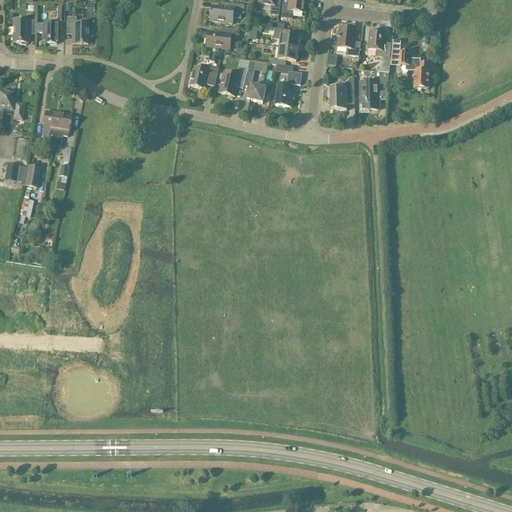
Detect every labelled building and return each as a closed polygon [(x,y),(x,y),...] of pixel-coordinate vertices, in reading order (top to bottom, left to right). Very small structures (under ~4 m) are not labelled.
[(258,0),(258,6),(271,7),(270,16),(279,17),(280,0),(258,0)] [(292,21),(293,13),(304,14),(305,0),(283,0),(281,19),(292,21)] [(244,13),(245,7),(221,4),(220,9),(211,8),(210,23),(232,26),(233,19),(241,20),(242,13),(244,13)] [(72,31),(72,45),(88,46),(88,25),(75,25),(75,19),(66,19),(66,31),(72,31)] [(28,36),(35,37),(35,22),(13,22),(12,45),(28,45),(28,36)] [(42,25),(41,45),(57,45),(57,25),(42,25)] [(223,29),(217,34),(208,33),(206,48),(230,51),(231,37),(239,38),(240,31),(223,29)] [(359,59),(361,44),(354,44),(356,31),(339,29),(337,49),(346,50),(345,57),(359,59)] [(281,41),(280,49),(297,51),(299,39),(286,37),(287,32),(275,30),(273,40),(281,41)] [(390,60),(391,48),(384,48),(385,34),(370,33),(368,51),(376,52),(375,59),(390,60)] [(297,51),(280,49),(278,61),(271,60),(270,66),(283,68),(283,62),(296,64),(297,51)] [(400,53),(400,67),(408,67),(408,70),(413,70),(415,73),(415,91),(428,91),(429,73),(428,73),(429,64),(420,64),(417,60),(409,60),(409,53),(400,53)] [(249,63),(248,71),(243,90),(250,91),(247,101),(262,105),(266,90),(251,87),(255,69),(255,68),(256,64),(249,63)] [(204,86),(214,89),(219,70),(201,66),(197,69),(194,68),(190,88),(203,91),(204,86)] [(243,91),(243,90),(248,71),(239,69),(237,78),(224,75),(219,95),(235,99),(237,89),(243,91)] [(379,111),(379,102),(379,94),(387,94),(389,75),(374,73),(374,84),(360,84),(360,105),(361,113),(370,113),(370,112),(379,111)] [(302,75),(289,74),(287,85),(300,87),(302,75)] [(346,106),(354,105),(354,80),(350,80),(343,87),(343,90),(337,90),(337,89),(330,89),(330,111),(337,111),(337,112),(346,112),(346,106)] [(278,87),(275,107),(291,109),(294,89),(278,87)] [(22,122),(24,106),(14,105),(14,100),(12,99),(13,95),(0,93),(0,108),(4,109),(3,112),(14,113),(13,121),(22,122)] [(40,145),(47,146),(50,132),(54,132),(56,114),(45,113),(40,145)] [(50,132),(47,146),(61,148),(63,138),(59,137),(59,133),(68,135),(71,116),(56,114),(54,132),(50,132)] [(18,139),(15,161),(27,162),(29,141),(18,139)] [(16,183),(16,182),(19,167),(7,165),(4,181),(16,183)] [(68,167),(61,166),(59,178),(66,179),(68,167)] [(36,191),(39,170),(28,168),(24,189),(36,191)] [(0,184),(0,199),(10,202),(13,187),(0,184)] [(33,204),(22,201),(19,218),(30,221),(33,204)] [(0,206),(0,217),(8,219),(10,210),(0,208),(0,207),(0,206)] [(33,249),(31,265),(41,266),(44,251),(33,249)]
